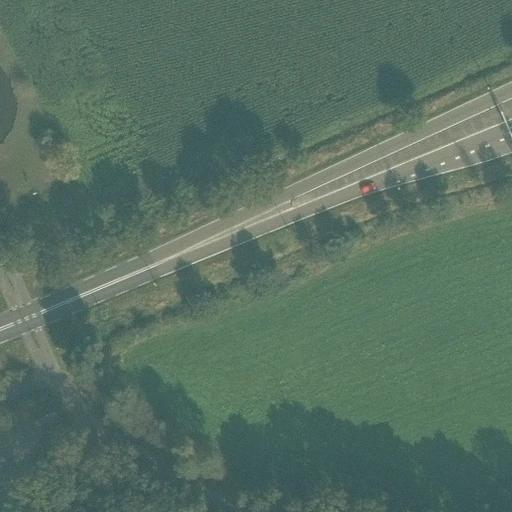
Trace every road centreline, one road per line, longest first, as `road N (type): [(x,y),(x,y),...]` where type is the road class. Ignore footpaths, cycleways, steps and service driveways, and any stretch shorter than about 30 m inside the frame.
road 1 (secondary): [(511,93),(201,243)]
road 2 (secondary): [(201,243),(511,136)]
road 3 (track): [(51,377),(94,420),(239,511)]
road 4 (secondary): [(32,316),(201,243)]
road 5 (unclassified): [(20,321),(51,377),(32,316)]
